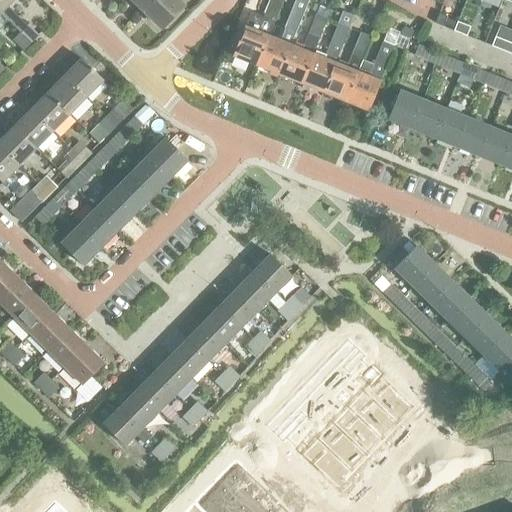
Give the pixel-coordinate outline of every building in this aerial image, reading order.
[(20,33),(31,44),(39,35),(28,24),(27,25),(7,5),(12,0),(0,0),(0,12),(20,32),(20,33)] [(133,0),(143,10),(153,0),(133,0)] [(176,0),(153,0),(143,10),(161,28),(182,6),(176,0)] [(245,26),(233,55),(255,64),(267,35),(268,35),(273,21),(281,0),(268,0),(262,16),(250,12),(245,26)] [(296,29),(304,9),(293,4),(285,25),(296,29)] [(316,13),(307,34),(318,39),(327,18),(329,11),(318,6),(316,13)] [(443,26),(447,16),(438,13),(435,22),(443,26)] [(467,36),(471,26),(458,21),(454,30),(467,36)] [(337,22),(329,43),(340,48),(349,27),(337,22)] [(349,56),(359,29),(350,26),(340,53),(349,56)] [(400,34),(409,38),(412,30),(403,26),(400,34)] [(357,71),(345,100),(368,110),(380,80),(379,80),(385,66),(393,45),(395,45),(400,32),(388,27),(383,41),(382,41),(374,61),(372,65),(361,60),(357,71)] [(360,31),(352,52),(363,57),(371,36),(360,31)] [(24,51),(31,44),(20,33),(12,40),(24,51)] [(290,44),(278,74),(300,82),(312,53),(318,39),(307,34),(301,48),(290,44)] [(267,35),(255,64),(278,74),(290,44),(268,35),(267,35)] [(504,51),(508,42),(495,36),(492,46),(504,51)] [(312,53),(300,82),(322,91),(334,62),(340,48),(329,43),(323,57),(312,53)] [(418,44),(413,56),(436,65),(441,53),(437,52),(418,44)] [(334,62),(322,91),(345,100),(357,71),(361,60),(363,57),(352,52),(346,66),(334,62)] [(441,53),(436,65),(459,74),(464,62),(460,61),(441,53)] [(63,76),(85,97),(102,80),(80,58),(63,76)] [(464,62),(459,74),(483,84),(487,72),(483,70),(464,62)] [(487,72),(483,84),(505,93),(510,81),(505,79),(487,72)] [(68,114),(85,97),(63,76),(46,93),(68,114)] [(413,128),(423,101),(399,91),(388,118),(413,128)] [(52,131),(68,114),(46,93),(30,109),(52,131)] [(105,117),(116,128),(134,109),(123,98),(105,117)] [(436,138),(446,110),(423,101),(413,128),(436,138)] [(35,148),(52,131),(30,109),(13,126),(35,148)] [(460,147),(470,120),(446,110),(436,138),(460,147)] [(135,115),(121,129),(130,138),(143,124),(135,115)] [(108,135),(116,128),(105,117),(97,124),(108,135)] [(482,156),(492,129),(470,120),(460,147),(482,156)] [(492,129),(482,156),(507,166),(511,151),(511,127),(506,125),(503,133),(492,129)] [(0,146),(18,165),(35,148),(13,126),(0,139),(0,146)] [(121,129),(104,146),(112,155),(120,148),(130,138),(121,129)] [(150,154),(148,157),(169,178),(171,175),(186,160),(165,139),(150,154)] [(72,150),(83,161),(91,153),(80,142),(72,150)] [(0,180),(1,182),(18,165),(0,146),(0,180)] [(104,146),(87,163),(96,172),(112,155),(104,146)] [(75,169),(83,161),(72,150),(64,158),(65,159),(75,169)] [(148,157),(130,174),(152,195),(169,178),(148,157)] [(87,163),(69,181),(78,190),(83,196),(89,190),(84,184),(96,172),(87,163)] [(130,174),(114,191),(134,212),(152,195),(130,174)] [(38,184),(49,195),(58,186),(47,176),(38,184)] [(69,181),(51,199),(61,208),(70,218),(75,212),(66,203),(78,190),(69,181)] [(30,192),(41,203),(49,195),(38,184),(30,192)] [(113,192),(96,209),(116,230),(134,212),(114,191),(113,192)] [(51,199),(34,217),(43,226),(61,208),(51,199)] [(96,209),(78,226),(100,247),(116,230),(96,209)] [(78,226),(61,244),(82,265),(100,247),(78,226)] [(412,283),(433,263),(415,246),(395,267),(412,283)] [(253,272),(275,293),(275,292),(282,285),(291,276),(270,254),(253,272)] [(0,261),(0,296),(18,279),(0,261)] [(430,301),(451,281),(433,263),(412,283),(430,301)] [(392,303),(402,294),(378,270),(369,280),(392,303)] [(268,299),(275,293),(253,272),(236,288),(258,310),(268,299)] [(18,279),(0,296),(0,304),(12,317),(33,295),(18,279)] [(448,319),(468,298),(451,281),(430,301),(448,319)] [(241,327),(258,310),(236,288),(219,306),(241,327)] [(287,320),(295,312),(285,302),(275,292),(275,293),(268,299),(278,309),(277,310),(287,320)] [(410,320),(419,311),(402,294),(392,303),(410,320)] [(33,295),(12,317),(30,334),(52,313),(33,295)] [(292,295),(285,302),(295,312),(302,305),(292,295)] [(466,336),(486,315),(468,298),(448,319),(466,336)] [(224,344),(241,327),(219,306),(202,323),(224,344)] [(410,320),(429,339),(438,329),(419,311),(410,320)] [(52,313),(30,334),(47,351),(69,330),(52,313)] [(483,353),(504,332),(486,315),(466,336),(483,353)] [(207,361),(224,344),(202,323),(185,340),(207,361)] [(447,356),(456,347),(438,329),(429,339),(447,356)] [(69,330),(47,351),(64,368),(85,346),(69,330)] [(252,338),(263,349),(271,341),(260,330),(252,338)] [(511,340),(504,332),(483,353),(499,369),(492,377),(502,388),(511,378),(511,340)] [(256,357),(263,349),(252,338),(245,346),(256,357)] [(0,351),(6,358),(17,347),(9,339),(0,348),(0,351)] [(273,434),(356,347),(347,339),(265,425),(273,434)] [(191,378),(207,361),(185,340),(169,356),(191,378)] [(85,346),(64,368),(81,385),(102,363),(85,346)] [(17,347),(6,358),(14,366),(25,355),(17,347)] [(464,373),(473,363),(456,347),(447,356),(464,373)] [(342,368),(349,374),(363,358),(365,356),(359,350),(342,368)] [(175,394),(191,378),(169,356),(153,372),(175,394)] [(482,391),(489,384),(491,381),(473,363),(464,373),(482,391)] [(221,373),(232,384),(240,376),(229,366),(221,373)] [(372,369),(291,447),(331,488),(412,410),(372,369)] [(41,391),(52,380),(43,372),(33,383),(41,391)] [(157,412),(175,394),(153,372),(136,390),(157,412)] [(213,381),(224,392),(232,384),(221,373),(213,381)] [(52,380),(41,391),(49,398),(60,388),(52,380)] [(142,428),(157,412),(136,390),(120,406),(142,428)] [(190,408),(201,418),(208,411),(197,401),(190,408)] [(151,437),(142,428),(120,406),(102,425),(124,446),(134,435),(144,444),(151,437)] [(192,427),(201,418),(190,408),(182,417),(192,427)] [(285,440),(307,417),(301,411),(276,437),(283,443),(285,440)] [(158,444),(169,455),(176,447),(166,436),(158,444)] [(161,463),(169,455),(158,444),(150,452),(161,463)] [(0,453),(0,472),(9,463),(0,453)] [(73,511),(55,494),(38,511),(289,511),(231,456),(177,511),(73,511)]
